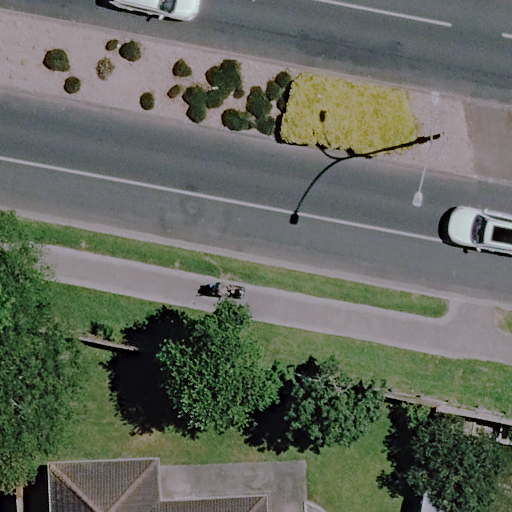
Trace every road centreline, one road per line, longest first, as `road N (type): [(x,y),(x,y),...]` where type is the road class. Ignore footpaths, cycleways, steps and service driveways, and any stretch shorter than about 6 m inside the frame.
road 1 (secondary): [(511,226),(0,128)]
road 2 (secondary): [(122,0),(511,74)]
